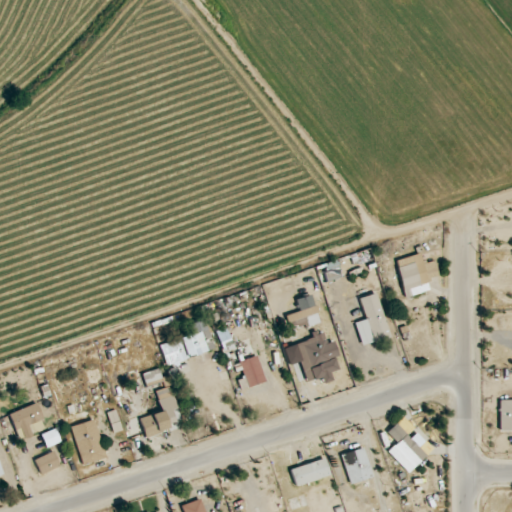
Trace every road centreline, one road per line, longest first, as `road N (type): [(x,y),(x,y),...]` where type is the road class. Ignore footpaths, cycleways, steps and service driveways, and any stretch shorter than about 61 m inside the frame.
road 1 (residential): [(49,511),(464,374)]
road 2 (residential): [(468,511),(465,225)]
